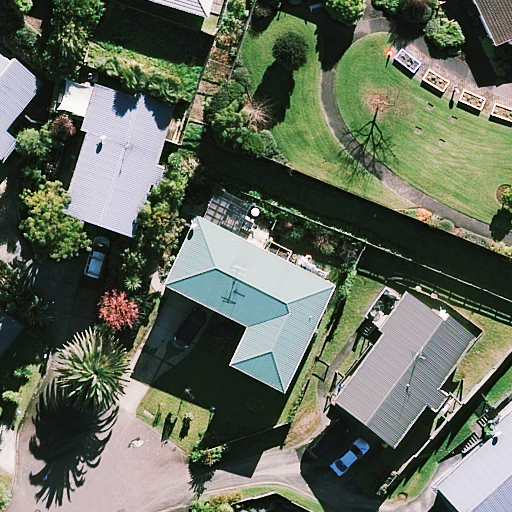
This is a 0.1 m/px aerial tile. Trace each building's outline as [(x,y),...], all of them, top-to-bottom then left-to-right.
[(146,0),(203,17),(208,0),(146,0)] [(511,0),(463,0),(487,47),(511,35),(507,45),(511,47),(511,0)] [(0,131),(38,84),(0,52),(0,152),(9,140),(0,132),(0,131)] [(170,107),(95,82),(52,211),(127,236),(170,107)] [(327,286),(191,217),(157,284),(238,325),(220,362),(273,389),(327,286)] [(417,401),(434,412),(446,394),(435,387),(469,336),(401,292),(327,406),(387,446),(417,401)] [(0,350),(18,327),(0,312),(0,350)] [(511,511),(511,409),(426,485),(449,511),(511,511)]
